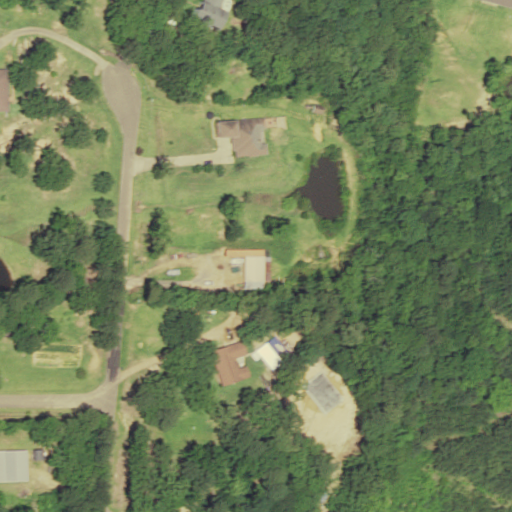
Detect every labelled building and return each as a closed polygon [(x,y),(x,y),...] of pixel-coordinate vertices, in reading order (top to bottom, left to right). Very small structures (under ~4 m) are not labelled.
[(226,0),(196,0),(190,22),(217,30),(226,0)] [(511,0),(478,0),(511,8),(511,6),(511,0)] [(230,156),(263,154),(261,118),(213,120),(214,137),(230,137),(230,156)] [(239,287),(258,287),(258,279),(265,279),(265,255),(239,255),(239,287)] [(234,367),(232,357),(242,355),(239,341),(207,348),(215,384),(244,378),(242,365),(234,367)] [(0,481),(22,482),(22,450),(0,450),(0,481)]
